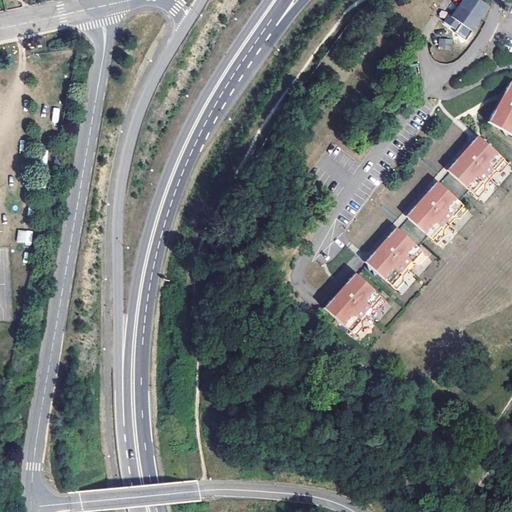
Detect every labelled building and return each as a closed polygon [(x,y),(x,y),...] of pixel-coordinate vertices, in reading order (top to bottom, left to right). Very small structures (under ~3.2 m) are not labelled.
[(478,0),(463,0),(460,5),(451,17),(449,15),(444,23),(456,31),(461,24),(472,32),(489,7),(478,0)] [(438,39),(439,50),(452,49),(452,39),(438,39)] [(511,82),(488,123),(503,131),(506,136),(510,135),(511,135),(511,82)] [(487,140),(481,139),(449,173),(444,179),(439,185),(408,219),(403,225),(398,230),(367,265),(369,271),(373,270),(374,276),(378,275),(396,291),(404,283),(404,277),(414,265),(420,265),(427,257),(418,248),(423,243),(428,237),(438,245),(445,237),(445,231),(455,220),(461,219),(469,211),(459,202),(464,197),(469,191),(479,199),(486,191),(486,186),(497,174),(502,173),(509,165),(491,148),(492,145),(486,144),(487,140)] [(18,229),(16,243),(31,244),(33,231),(18,229)] [(214,244),(209,241),(204,247),(211,253),(215,247),(214,244)] [(379,311),(387,302),(354,274),(323,309),(355,337),(363,328),(363,323),(373,312),(379,311)] [(330,352),(321,354),(324,365),(332,364),(330,352)]
